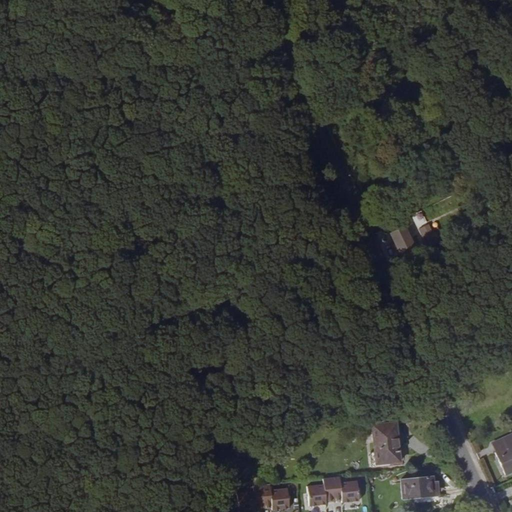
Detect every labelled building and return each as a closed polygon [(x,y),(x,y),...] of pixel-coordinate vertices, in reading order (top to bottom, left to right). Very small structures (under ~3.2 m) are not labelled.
[(393,242),(402,260),(406,257),(425,249),(423,245),(413,249),(407,235),(393,242)] [(398,461),(395,421),(371,423),(374,463),(392,461),(398,461)] [(494,453),(505,475),(511,471),(511,434),(492,443),(496,452),(494,453)] [(431,476),(399,479),(401,498),(410,497),(411,503),(437,500),(435,481),(432,482),(431,476)] [(338,477),(319,478),(319,485),(303,485),(304,504),(358,502),(357,480),(338,481),(338,477)] [(287,509),(286,488),(269,489),(269,485),(249,485),(249,492),(234,492),(235,511),(287,509)]
